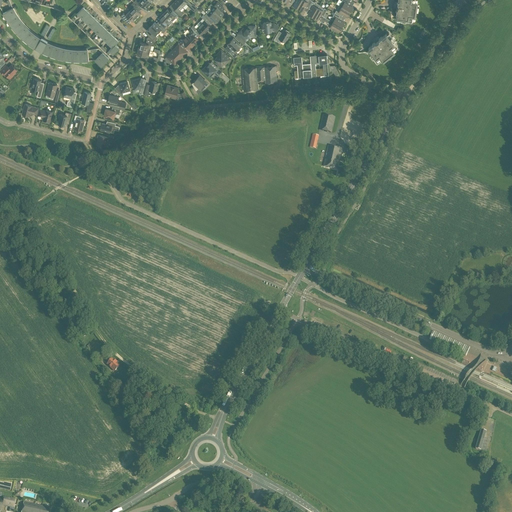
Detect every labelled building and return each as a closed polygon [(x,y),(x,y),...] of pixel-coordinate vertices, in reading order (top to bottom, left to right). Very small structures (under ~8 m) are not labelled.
[(144,0),(139,0),(138,2),(136,0),(135,0),(134,2),(138,6),(140,4),(145,9),(149,5),(144,0)] [(180,10),(183,7),(176,0),(171,5),(174,8),(173,9),(180,16),(183,13),(180,10)] [(187,0),(176,0),(183,7),(186,4),(194,12),(196,9),(187,0)] [(303,11),(306,5),(309,7),(312,1),(310,0),(308,0),(308,2),(304,0),(302,0),(298,8),(300,9),(301,11),(303,10),(303,11)] [(347,3),(349,1),(347,0),(341,0),(342,0),(339,5),(341,7),(350,12),(351,9),(353,9),(353,7),(347,3)] [(368,48),(369,49),(367,50),(372,58),(373,57),(377,62),(380,60),(381,61),(412,37),(417,0),(397,0),(397,3),(396,2),(395,4),(395,6),(395,8),(397,8),(396,11),(397,11),(396,17),(397,17),(397,19),(400,20),(399,26),(396,31),(391,35),(388,32),(382,37),(381,36),(379,38),(378,37),(376,38),(374,39),(373,41),(375,42),(372,44),(373,45),(368,48)] [(311,15),(313,16),(319,5),(317,3),(316,2),(315,1),(314,2),(312,1),(309,7),(311,8),(308,13),(308,14),(309,15),(311,15)] [(213,11),(220,18),(219,17),(223,13),(222,11),(219,9),(222,6),(218,2),(215,5),(213,6),(211,9),(211,10),(213,11)] [(141,13),(134,7),(136,5),(133,3),(127,8),(130,11),(130,10),(137,17),(141,13)] [(319,5),(313,16),(315,18),(316,20),(318,19),(321,14),(324,15),(327,9),(324,8),(323,10),(320,9),(322,6),(319,5)] [(81,17),(88,10),(86,9),(83,7),(81,9),(80,8),(78,10),(79,11),(77,13),(81,17)] [(349,14),(350,12),(341,7),(339,12),(336,10),(334,13),(340,16),(342,14),(347,17),(349,16),(349,14)] [(80,61),(89,61),(88,50),(80,50),(73,50),(66,49),(60,47),(53,45),(47,42),(40,39),(35,35),(29,30),(24,25),(20,20),(16,14),(13,8),(3,12),(7,20),(11,26),(16,33),(22,38),(28,43),(35,48),(42,52),(49,55),(57,58),(65,59),(72,61),(80,61)] [(168,18),(170,19),(172,17),(174,19),(178,15),(171,8),(169,10),(167,9),(163,13),(168,18)] [(85,21),(91,14),(88,12),(89,11),(88,10),(81,17),(85,21)] [(133,22),(137,17),(130,10),(130,11),(126,15),(124,13),(120,16),(124,20),(128,17),(133,22)] [(209,19),(211,17),(215,22),(220,18),(213,11),(211,10),(207,14),(206,13),(204,15),(209,19)] [(168,18),(163,13),(159,17),(163,22),(161,24),(162,24),(166,28),(172,22),(170,19),(168,18)] [(339,19),(340,16),(334,13),(333,15),(335,17),(333,22),(341,27),(343,24),(345,24),(344,22),(339,19)] [(89,24),(95,18),(94,16),(94,17),(91,14),(85,21),(89,24)] [(209,19),(204,15),(203,14),(201,17),(204,20),(200,24),(207,31),(211,26),(207,22),(209,20),(209,19)] [(333,22),(323,16),(320,21),(323,23),(325,21),(331,25),(330,27),(331,29),(332,30),(334,29),(338,32),(341,31),(340,29),(341,27),(333,22)] [(93,28),(99,22),(96,19),(97,19),(95,18),(89,24),(93,28)] [(97,32),(103,25),(102,24),(101,24),(99,22),(93,28),(97,32)] [(162,24),(160,26),(155,22),(151,26),(157,32),(160,30),(163,33),(167,29),(166,28),(162,24)] [(275,31),(278,26),(274,23),(271,24),(270,22),(263,22),(264,25),(261,25),(262,31),(264,31),(264,32),(271,32),(271,30),(272,30),(275,31)] [(192,28),(197,33),(199,31),(203,35),(207,31),(200,24),(197,28),(193,25),(191,27),(191,28),(192,28)] [(100,36),(107,29),(104,27),(105,26),(103,25),(97,32),(100,36)] [(155,35),(157,32),(151,26),(147,30),(151,35),(149,37),(153,41),(154,42),(158,38),(155,35)] [(252,37),(256,37),(255,26),(248,26),(248,29),(246,29),(245,30),(243,28),(240,31),(243,34),(240,37),(245,42),(248,39),(248,37),(251,36),(252,37)] [(186,36),(194,44),(198,39),(196,37),(196,36),(197,34),(197,33),(192,28),(191,28),(185,35),(186,36)] [(111,32),(110,31),(109,32),(107,29),(100,36),(104,39),(111,32)] [(284,29),(280,35),(277,34),(274,40),(280,43),(282,40),(285,42),(290,33),(284,29)] [(108,43),(114,37),(112,34),(111,32),(104,39),(108,43)] [(153,41),(149,37),(148,36),(146,39),(147,39),(146,43),(140,42),(139,48),(150,51),(152,45),(153,41)] [(190,48),(194,44),(186,36),(182,41),(181,39),(178,42),(184,47),(186,45),(187,46),(190,48)] [(112,47),(116,43),(119,40),(117,39),(114,37),(108,43),(112,47)] [(235,52),(241,46),(233,38),(229,42),(232,45),(230,47),(235,52)] [(117,45),(116,43),(112,47),(109,50),(106,53),(108,55),(111,52),(113,54),(115,52),(116,52),(117,51),(117,50),(119,48),(116,45),(117,45)] [(181,58),(185,54),(177,46),(173,50),(181,58)] [(149,56),(150,51),(139,48),(137,53),(143,55),(142,58),(148,59),(149,56)] [(176,62),(181,58),(173,50),(166,57),(168,58),(166,61),(163,62),(163,63),(167,64),(168,63),(169,64),(172,62),(173,63),(175,61),(176,62)] [(226,63),(230,59),(221,50),(219,53),(220,54),(215,59),(217,61),(216,62),(220,66),(225,62),(226,63)] [(105,62),(109,58),(103,52),(99,56),(105,62)] [(318,55),(320,75),(329,74),(327,54),(318,55)] [(312,76),(320,75),(318,55),(313,55),(313,57),(310,57),(310,63),(311,63),(312,76)] [(106,63),(105,62),(99,56),(95,60),(97,62),(96,63),(98,65),(99,64),(101,66),(104,64),(106,63)] [(302,64),(302,56),(293,57),(294,65),(297,65),(298,70),(294,70),(295,77),(303,77),(302,64)] [(213,73),(217,77),(222,72),(216,66),(214,68),(209,63),(202,70),(209,77),(213,73)] [(303,77),(312,76),(311,63),(310,63),(302,64),(303,77)] [(0,70),(3,74),(4,73),(9,78),(12,75),(12,76),(15,73),(15,72),(17,70),(12,64),(8,68),(5,65),(0,70)] [(277,82),(276,66),(256,68),(242,69),(244,91),(258,90),(257,81),(265,80),(265,83),(277,82)] [(194,81),(192,83),(196,91),(199,87),(202,90),(208,84),(206,82),(199,74),(196,77),(197,77),(193,81),(194,81)] [(141,79),(141,78),(132,80),(134,89),(139,88),(140,94),(142,94),(146,80),(143,79),(141,79)] [(34,79),(31,88),(39,90),(38,94),(37,97),(40,98),(41,95),(43,88),(44,85),(40,84),(41,83),(41,82),(41,81),(34,79)] [(148,96),(149,90),(155,92),(158,83),(151,81),(150,86),(149,87),(147,86),(144,95),(148,96)] [(127,82),(119,84),(115,88),(118,91),(120,94),(122,96),(123,95),(122,92),(130,90),(127,82)] [(46,94),(54,96),(53,100),(57,101),(59,93),(55,92),(57,85),(49,83),(46,94)] [(165,93),(172,95),(171,97),(181,100),(183,99),(184,99),(187,97),(184,91),(180,93),(180,94),(177,93),(178,88),(167,85),(165,93)] [(64,96),(70,98),(69,101),(68,101),(67,105),(73,107),(74,103),(75,98),(72,97),(74,89),(66,87),(64,96)] [(88,104),(86,112),(90,113),(93,103),(89,102),(91,93),(84,92),(81,102),(88,104)] [(109,105),(119,108),(125,109),(126,103),(118,101),(119,97),(109,95),(107,102),(109,102),(109,105)] [(37,115),(38,108),(32,106),(25,104),(22,114),(29,116),(29,115),(32,113),(37,115)] [(112,107),(111,110),(106,109),(104,116),(113,118),(114,115),(117,114),(119,114),(121,109),(112,107)] [(38,115),(44,117),(43,120),(50,122),(52,112),(46,110),(45,111),(39,109),(38,115)] [(66,112),(65,115),(59,114),(59,117),(60,117),(58,124),(65,126),(66,119),(70,120),(71,114),(66,112)] [(332,133),(335,117),(323,114),(319,130),(332,133)] [(76,121),(76,122),(75,128),(82,130),(84,120),(80,119),(81,116),(75,115),(74,121),(76,121)] [(126,119),(119,122),(122,129),(129,126),(126,119)] [(110,122),(109,125),(102,123),(100,130),(110,132),(113,133),(114,130),(118,131),(119,127),(115,125),(116,123),(110,122)] [(97,137),(98,139),(96,144),(100,150),(105,147),(108,137),(99,135),(97,135),(97,137)] [(342,149),(340,148),(329,145),(323,166),(337,170),(342,149)] [(470,348),(433,331),(429,340),(466,356),(470,348)] [(105,360),(108,356),(104,353),(104,352),(105,352),(102,350),(96,356),(99,359),(99,358),(102,360),(104,359),(105,360)] [(114,371),(119,366),(117,364),(117,363),(115,361),(115,362),(112,359),(112,360),(111,359),(109,357),(107,359),(109,361),(110,362),(107,365),(114,371)] [(486,452),(490,440),(485,439),(487,432),(481,430),(475,449),(481,451),(486,452)] [(5,503),(5,505),(13,507),(14,500),(6,499),(5,503)] [(50,511),(51,508),(24,502),(21,511),(50,511)]
